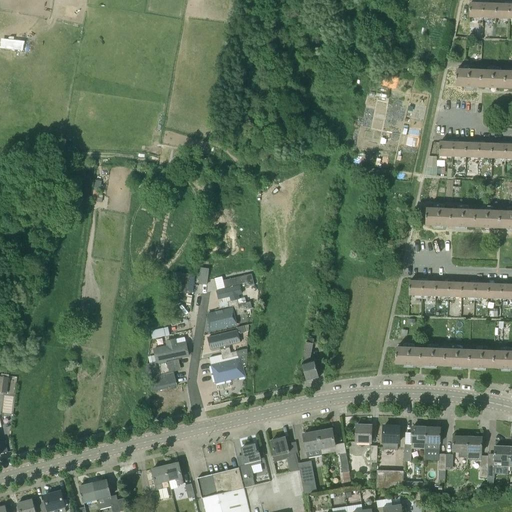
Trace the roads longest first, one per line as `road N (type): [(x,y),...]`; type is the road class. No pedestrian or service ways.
road 1 (tertiary): [(511,407),(375,393),(199,428)]
road 2 (tertiary): [(199,428),(0,477)]
road 3 (residential): [(199,428),(191,386),(203,295)]
